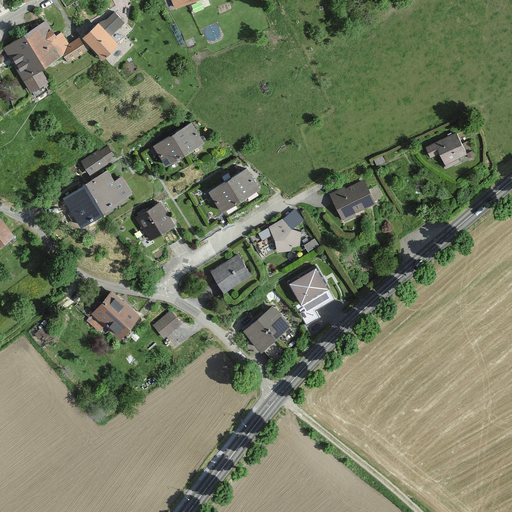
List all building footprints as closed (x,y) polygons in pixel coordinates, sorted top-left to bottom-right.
[(170,0),(175,10),(198,0),(170,0)] [(49,20),(4,49),(29,96),(49,82),(43,71),(64,57),(68,66),(88,52),(79,37),(69,44),(62,30),(56,34),(49,20)] [(99,22),(83,39),(103,61),(119,43),(99,22)] [(192,121),(154,147),(165,169),(203,143),(192,121)] [(457,131),(426,147),(431,160),(441,156),(447,168),(469,154),(457,131)] [(108,144),(81,161),(90,176),(115,158),(108,144)] [(248,169),(209,191),(222,213),(259,189),(248,169)] [(110,170),(63,196),(80,232),(133,197),(123,175),(115,180),(110,170)] [(367,177),(329,193),(342,223),(377,204),(367,177)] [(163,202),(136,218),(149,243),(174,226),(163,202)] [(283,217),(270,226),(278,253),(302,246),(301,230),(293,230),(283,217)] [(0,221),(0,250),(15,239),(1,221),(0,221)] [(309,248),(320,242),(317,237),(306,243),(309,248)] [(239,254),(211,271),(224,295),(249,278),(239,254)] [(318,266),(290,281),(302,307),(326,289),(318,266)] [(111,291),(93,313),(122,343),(139,315),(111,291)] [(274,304),(245,332),(264,352),(291,327),(274,304)] [(174,308),(152,324),(163,339),(183,321),(174,308)]
